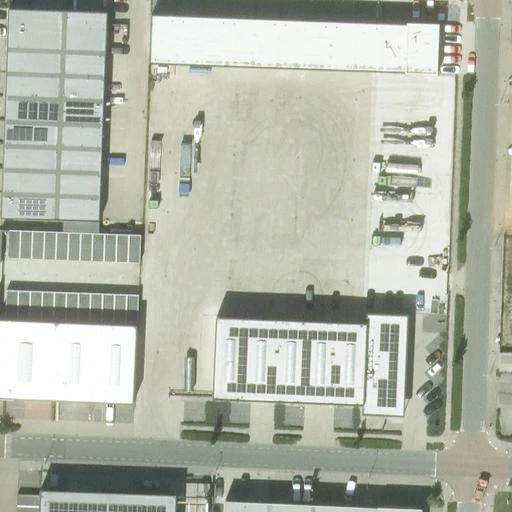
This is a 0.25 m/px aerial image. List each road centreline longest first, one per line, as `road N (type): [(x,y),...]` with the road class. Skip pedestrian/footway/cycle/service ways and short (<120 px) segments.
road 1 (tertiary): [(0,446),(469,467)]
road 2 (unclassified): [(469,467),(488,0)]
